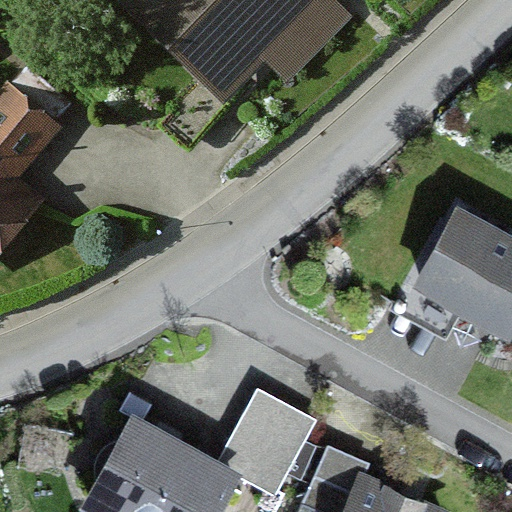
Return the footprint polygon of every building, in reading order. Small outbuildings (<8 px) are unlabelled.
[(346,14),(331,0),(107,0),(218,105),(258,63),(280,83),(346,14)] [(49,127),(0,89),(0,228),(26,198),(4,180),(49,127)] [(511,282),(511,232),(439,190),(393,267),(488,323),(511,282)] [(314,426),(257,395),(218,466),(132,419),(80,511),(226,511),(243,482),(274,499),(314,426)] [(298,511),(445,511),(364,479),(370,465),(325,447),(298,511)]
